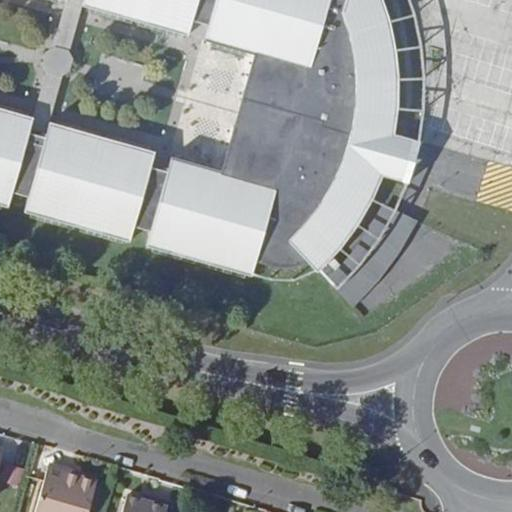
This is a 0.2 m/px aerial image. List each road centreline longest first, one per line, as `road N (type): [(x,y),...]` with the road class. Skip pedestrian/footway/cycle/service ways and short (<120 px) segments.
road 1 (residential): [(362,511),(0,409)]
road 2 (secondary): [(0,313),(205,374),(326,397)]
road 3 (secondary): [(326,397),(432,459)]
